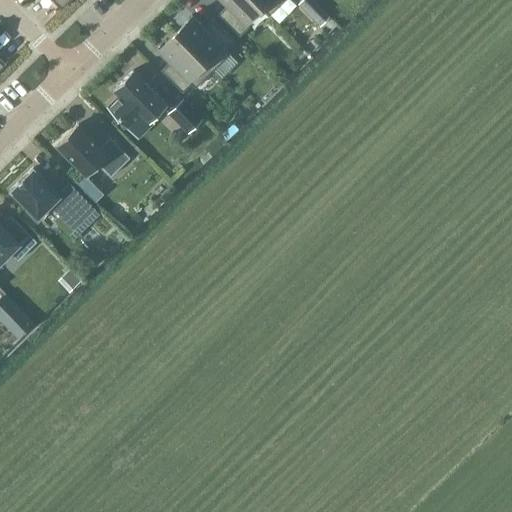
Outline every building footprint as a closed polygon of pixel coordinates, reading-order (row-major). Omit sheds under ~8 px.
[(53,0),(61,8),(60,9),(61,10),(70,0),(53,0)] [(246,21),(261,6),(255,0),(221,0),(227,5),(218,13),(240,35),(250,26),(246,21)] [(255,0),(261,6),(269,14),(283,0),(255,0)] [(312,0),(302,0),(298,4),(319,25),(328,16),(312,0)] [(176,33),(212,70),(229,54),(225,49),(234,41),(213,19),(204,27),(192,15),(191,16),(192,17),(176,33)] [(158,48),(157,49),(170,61),(161,70),(182,92),(191,83),(195,87),(212,70),(176,33),(159,49),(158,48)] [(317,45),(312,41),(306,40),(301,46),(309,53),(317,45)] [(119,95),(107,106),(127,126),(141,112),(150,121),(167,104),(133,70),(113,89),(119,95)] [(202,118),(182,98),(168,112),(188,132),(202,118)] [(100,147),(77,124),(56,145),(87,177),(100,164),(111,176),(129,158),(110,137),(100,147)] [(33,168),(10,190),(28,208),(26,210),(37,222),(52,208),(60,216),(69,207),(82,221),(95,209),(69,183),(58,194),(33,168)] [(0,226),(0,260),(9,251),(18,260),(36,241),(16,221),(9,228),(1,227),(0,226)] [(70,268),(62,276),(73,288),(81,280),(70,268)] [(0,288),(0,305),(6,312),(15,304),(0,288)] [(17,337),(32,322),(19,309),(4,323),(17,337)]
